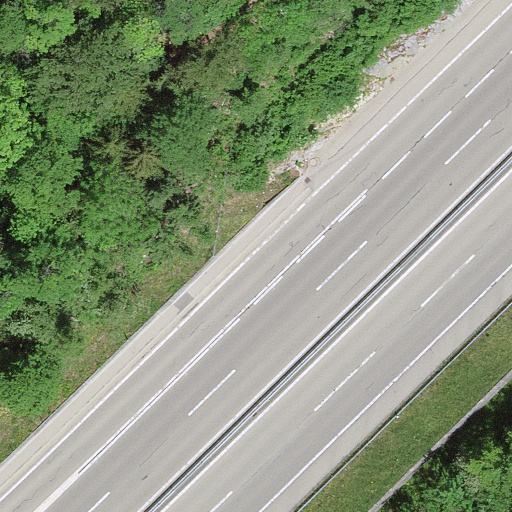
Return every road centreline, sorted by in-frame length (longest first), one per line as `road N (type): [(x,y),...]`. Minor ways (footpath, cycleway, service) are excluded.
road 1 (motorway): [(511,67),(8,511)]
road 2 (motorway): [(511,96),(89,511)]
road 3 (motorway): [(215,511),(511,219)]
